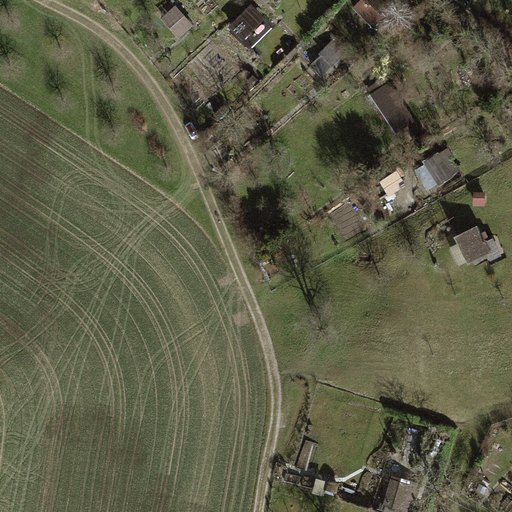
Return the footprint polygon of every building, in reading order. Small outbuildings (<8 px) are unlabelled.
[(386,0),(358,0),(350,8),(368,26),(380,14),(377,10),(386,0)] [(243,12),(241,43),(261,45),(263,14),(243,12)] [(333,41),(320,54),(321,56),(307,70),(320,84),(348,57),(333,41)] [(390,81),(370,94),(396,135),(417,121),(390,81)] [(474,208),(486,208),(486,194),(474,194),(474,208)] [(471,228),(454,236),(465,259),(483,250),(487,258),(496,254),(488,238),(482,240),(478,232),(475,233),(471,228)] [(500,465),(488,460),(483,471),(495,477),(500,465)] [(409,484),(391,479),(382,509),(392,511),(394,511),(396,507),(401,508),(409,484)]
